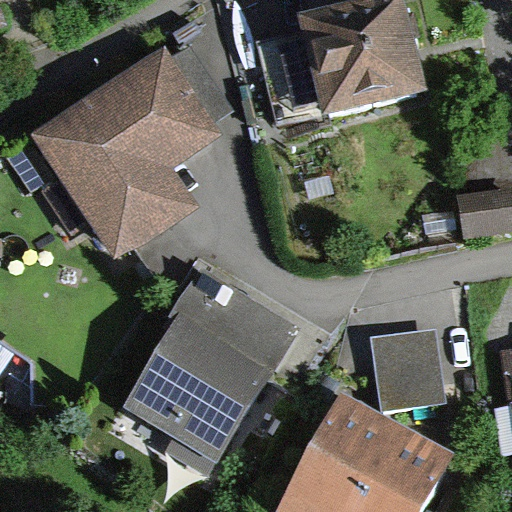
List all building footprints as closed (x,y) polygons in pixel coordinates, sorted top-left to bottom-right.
[(405,0),(358,0),(300,15),(304,30),(257,42),(277,121),(321,111),(322,117),(428,90),(405,0)] [(31,134),(112,257),(134,242),(194,202),(170,165),(218,133),(212,123),(233,109),(191,45),(174,56),(166,45),(31,134)] [(31,134),(0,155),(0,341),(36,366),(36,403),(80,415),(168,296),(134,242),(112,257),(31,134)] [(511,184),(460,193),(466,236),(511,229),(511,184)] [(201,267),(170,321),(176,320),(124,407),(171,435),(160,453),(209,483),(302,327),(201,267)] [(381,412),(446,404),(437,331),(372,339),(381,412)] [(511,346),(503,348),(511,409),(511,346)] [(342,394),(278,511),(279,511),(417,511),(449,453),(342,394)]
